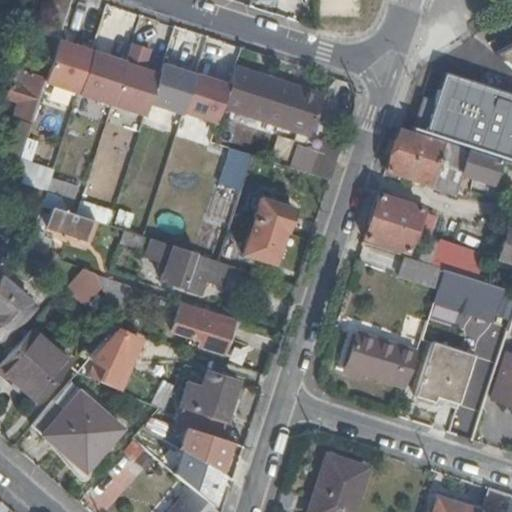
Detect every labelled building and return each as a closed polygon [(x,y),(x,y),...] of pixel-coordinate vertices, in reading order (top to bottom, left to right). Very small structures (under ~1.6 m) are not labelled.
[(55,0),(37,64),(32,63),(29,72),(16,68),(7,99),(19,103),(15,119),(22,121),(29,123),(39,94),(44,78),(42,77),(46,66),(49,67),(58,41),(66,12),(70,0),(55,0)] [(318,0),(319,16),(359,15),(359,0),(318,0)] [(49,67),(44,84),(78,95),(92,52),(58,41),(49,67)] [(125,63),(111,107),(144,119),(148,106),(158,76),(143,70),(149,50),(131,44),(125,63)] [(511,44),(493,55),(509,69),(511,71),(511,44)] [(125,63),(92,52),(78,95),(77,96),(111,107),(125,63)] [(158,76),(148,106),(181,117),(182,113),(194,76),(161,65),(158,76)] [(318,95),(234,68),(233,73),(317,99),(318,95)] [(511,99),(511,71),(509,69),(495,85),(511,99)] [(317,99),(233,73),(229,86),(223,105),(305,131),(317,99)] [(229,86),(195,75),(194,76),(182,113),(216,124),(221,111),(223,105),(229,86)] [(407,124),(443,136),(448,138),(450,130),(455,118),(464,121),(472,94),(436,82),(427,107),(415,103),(407,124)] [(305,131),(223,105),(221,111),(304,137),(305,131)] [(29,123),(22,121),(11,157),(20,160),(31,124),(29,123)] [(433,140),(398,129),(384,172),(454,196),(461,175),(491,186),(498,167),(500,161),(496,160),(446,144),(441,143),(433,140)] [(463,143),(465,135),(450,130),(448,138),(463,143)] [(496,160),(500,161),(505,150),(505,149),(465,135),(463,143),(448,138),(446,144),(496,160)] [(330,179),(342,143),(327,139),(314,178),(329,183),(330,179)] [(227,148),(217,183),(239,190),(250,154),(227,148)] [(500,161),(505,163),(509,151),(505,150),(500,161)] [(46,192),(35,188),(29,208),(40,212),(41,210),(42,207),(46,192)] [(61,197),(46,192),(42,207),(46,208),(51,210),(49,217),(43,215),(40,226),(89,241),(94,223),(67,214),(61,197)] [(376,197),(362,240),(405,253),(407,246),(413,248),(416,235),(427,238),(433,218),(423,215),(424,213),(391,202),(376,197)] [(292,210),(259,199),(242,255),(273,266),(284,233),(285,233),(292,210)] [(511,228),(511,229),(507,227),(496,260),(511,264),(511,228)] [(45,234),(34,230),(27,248),(48,256),(54,240),(44,237),(45,234)] [(142,251),(146,240),(125,233),(122,244),(142,251)] [(423,239),(415,261),(424,263),(429,265),(436,244),(423,239)] [(219,283),(225,265),(217,263),(191,254),(152,242),(146,258),(167,265),(161,280),(184,288),(189,274),(205,279),(219,283)] [(442,269),(443,269),(444,270),(445,267),(450,249),(436,244),(429,265),(442,269)] [(466,251),(451,246),(450,249),(445,267),(460,272),(466,251)] [(483,256),(466,251),(460,272),(476,277),(483,256)] [(415,261),(403,257),(397,276),(435,288),(442,269),(429,265),(424,263),(415,261)] [(492,323),(504,288),(444,270),(443,269),(433,304),(492,323)] [(85,306),(100,289),(94,274),(89,273),(82,270),(65,289),(85,306)] [(100,289),(103,297),(124,304),(130,286),(121,283),(94,274),(100,289)] [(184,288),(200,294),(205,279),(189,274),(184,288)] [(0,279),(0,338),(3,341),(33,307),(0,279)] [(238,322),(181,302),(171,331),(200,342),(198,348),(228,357),(238,322)] [(68,365),(29,331),(25,337),(0,364),(0,369),(37,401),(68,365)] [(119,336),(112,332),(94,353),(89,359),(104,371),(101,378),(92,373),(89,378),(117,391),(134,355),(140,342),(120,334),(119,336)] [(361,375),(403,389),(412,360),(414,352),(355,334),(343,370),(349,371),(347,377),(359,380),(361,375)] [(430,343),(414,396),(432,402),(434,397),(456,404),(471,355),(430,343)] [(511,357),(505,355),(490,400),(511,406),(511,357)] [(236,383),(208,374),(201,390),(188,386),(181,407),(192,411),(188,423),(218,435),(222,421),(233,391),(236,383)] [(174,386),(163,381),(152,404),(163,409),(174,386)] [(78,394),(67,384),(52,401),(63,411),(78,394)] [(237,394),(233,391),(222,421),(227,423),(237,394)] [(44,411),(31,426),(56,448),(85,473),(122,430),(78,394),(63,411),(52,401),(44,411)] [(228,442),(188,423),(178,450),(182,453),(217,473),(228,442)] [(217,473),(182,453),(176,470),(178,471),(174,475),(188,488),(211,508),(221,476),(217,473)] [(319,506),(317,511),(349,511),(363,471),(328,459),(316,492),(316,500),(319,506)] [(215,511),(211,508),(188,488),(168,511),(215,511)] [(306,511),(317,511),(319,506),(316,500),(316,492),(314,491),(306,511)] [(478,511),(479,511),(437,498),(432,511),(478,511)]
